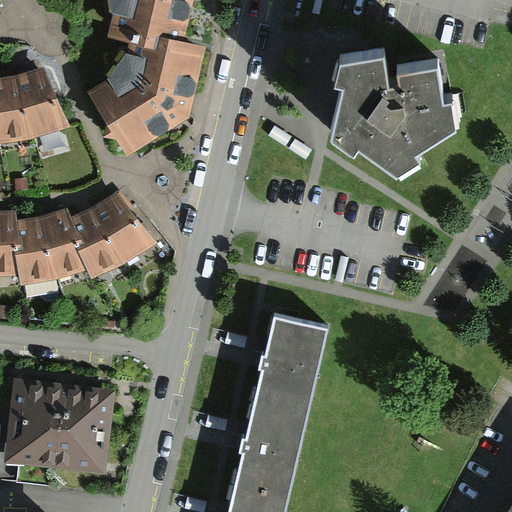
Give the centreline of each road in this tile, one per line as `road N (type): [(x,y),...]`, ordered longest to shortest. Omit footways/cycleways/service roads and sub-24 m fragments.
road 1 (residential): [(177,355),(259,0)]
road 2 (residential): [(0,340),(177,355)]
road 3 (residential): [(140,511),(177,355)]
